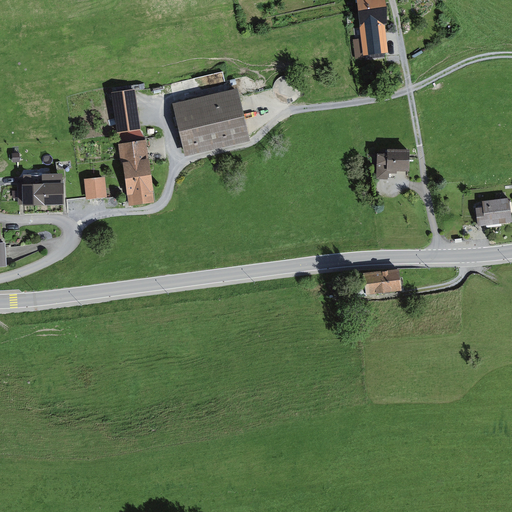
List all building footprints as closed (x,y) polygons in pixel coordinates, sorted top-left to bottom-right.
[(381,0),(352,0),(360,63),(389,59),(381,0)] [(134,91),(113,94),(118,132),(140,129),(138,117),(135,100),(134,91)] [(246,139),(235,94),(177,107),(187,152),(246,139)] [(145,142),(121,145),(129,205),(154,202),(148,160),(147,160),(145,142)] [(409,150),(388,150),(388,154),(377,154),(377,178),(382,178),(387,178),(387,171),(409,171),(409,150)] [(43,186),(24,186),(24,204),(63,203),(62,175),(42,176),(43,186)] [(104,178),(85,180),(87,198),(106,196),(104,178)] [(511,196),(476,202),(481,228),(511,222),(511,196)] [(393,273),(354,276),(357,304),(396,301),(395,294),(393,273)]
